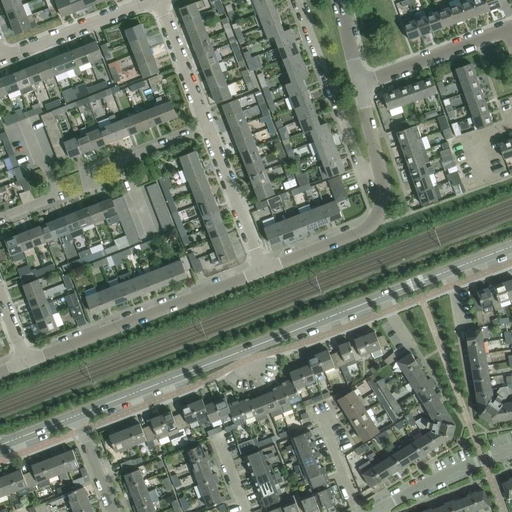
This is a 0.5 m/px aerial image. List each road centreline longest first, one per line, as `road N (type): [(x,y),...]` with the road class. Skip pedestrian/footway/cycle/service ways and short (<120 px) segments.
road 1 (tertiary): [(511,246),(75,415)]
road 2 (residential): [(26,363),(262,270)]
road 3 (residential): [(290,0),(375,195)]
road 4 (residential): [(149,232),(120,159),(206,126)]
road 5 (residential): [(0,61),(156,0)]
road 6 (residential): [(262,270),(206,126)]
road 7 (residential): [(363,83),(504,30)]
road 8 (residential): [(262,270),(358,233),(372,217),(375,195)]
road 9 (residential): [(379,511),(511,448)]
road 10 (residential): [(0,219),(53,198),(24,123)]
road 11 (residential): [(206,126),(156,0)]
